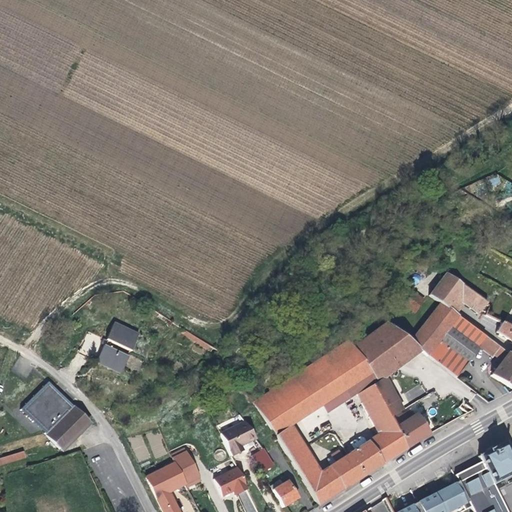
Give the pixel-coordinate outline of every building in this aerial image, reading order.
[(442,274),(427,295),(437,303),(447,310),(454,300),(461,305),(475,315),(483,304),(442,274)] [(424,298),(397,280),(387,294),(412,314),(424,298)] [(454,300),(447,310),(453,315),(461,305),(454,300)] [(453,378),(464,364),(476,347),(474,346),(475,344),(489,354),(487,356),(497,363),(487,375),(511,391),(511,389),(511,360),(510,358),(453,315),(447,310),(437,303),(407,342),(418,351),(430,360),(453,378)] [(390,316),(384,323),(404,340),(410,331),(390,316)] [(384,323),(349,348),(368,375),(373,384),(382,378),(405,361),(418,351),(407,342),(404,340),(384,323)] [(511,329),(509,329),(499,323),(493,333),(511,344),(511,356),(510,358),(511,360),(511,329)] [(75,351),(77,352),(119,371),(124,358),(123,357),(125,352),(127,352),(134,336),(109,325),(103,340),(95,337),(84,332),(75,351)] [(205,353),(208,350),(183,333),(180,337),(205,353)] [(344,341),(297,371),(249,402),(271,436),(286,426),(287,427),(319,407),(323,415),(346,400),(354,395),(369,387),(373,384),(368,375),(349,348),(344,341)] [(487,356),(489,354),(475,344),(474,346),(476,347),(487,356)] [(430,360),(418,351),(405,361),(413,373),(430,360)] [(382,378),(373,384),(369,387),(387,420),(397,415),(396,412),(401,409),(382,378)] [(17,412),(40,435),(68,407),(45,385),(17,412)] [(369,387),(354,395),(375,435),(387,459),(403,449),(391,428),(387,420),(369,387)] [(84,424),(68,407),(40,435),(56,451),(84,424)] [(403,449),(426,435),(413,414),(391,428),(403,449)] [(221,437),(227,450),(230,457),(241,452),(239,447),(254,440),(256,439),(240,417),(219,428),(224,436),(221,437)] [(287,462),(314,506),(330,495),(316,472),(303,453),(287,427),(286,426),(271,436),(287,462)] [(364,442),(378,465),(387,459),(375,435),(364,442)] [(350,452),(344,456),(340,458),(333,448),(325,453),(328,457),(332,463),(325,467),(340,489),(358,478),(378,465),(364,442),(363,443),(360,438),(357,438),(355,438),(345,444),(350,452)] [(503,511),(489,485),(511,473),(511,466),(500,444),(474,457),(481,470),(483,474),(465,483),(480,511),(503,511)] [(252,456),(262,473),(273,466),(263,449),(252,456)] [(0,465),(26,458),(24,450),(0,457),(0,465)] [(325,466),(325,467),(332,463),(328,457),(321,461),(325,466)] [(171,464),(142,478),(158,511),(173,511),(164,492),(181,485),(171,464)] [(316,472),(330,495),(340,489),(325,467),(325,466),(316,472)] [(236,494),(246,490),(235,468),(212,479),(221,497),(231,492),(234,490),(236,494)] [(463,479),(465,483),(483,474),(481,470),(463,479)] [(270,485),(283,507),(298,499),(288,481),(283,483),(281,479),(270,485)] [(457,488),(465,483),(463,479),(455,483),(457,488)] [(440,490),(450,511),(460,511),(467,509),(457,488),(455,483),(450,485),(440,490)] [(480,511),(465,483),(457,488),(467,509),(468,511),(480,511)] [(430,495),(438,511),(450,511),(440,490),(430,495)] [(438,511),(430,495),(428,496),(413,504),(416,510),(417,511),(438,511)]
